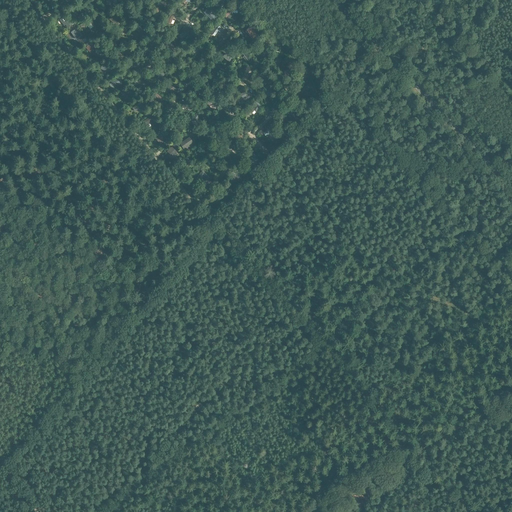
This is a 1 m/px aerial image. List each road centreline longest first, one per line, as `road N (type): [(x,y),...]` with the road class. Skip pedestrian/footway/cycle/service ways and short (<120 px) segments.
road 1 (track): [(28,0),(216,230)]
road 2 (track): [(155,301),(0,94)]
road 3 (tertiary): [(511,182),(336,0)]
road 4 (track): [(282,164),(339,98),(245,0)]
road 5 (track): [(79,387),(216,230)]
road 6 (track): [(452,214),(339,98)]
road 7 (track): [(300,511),(409,449)]
